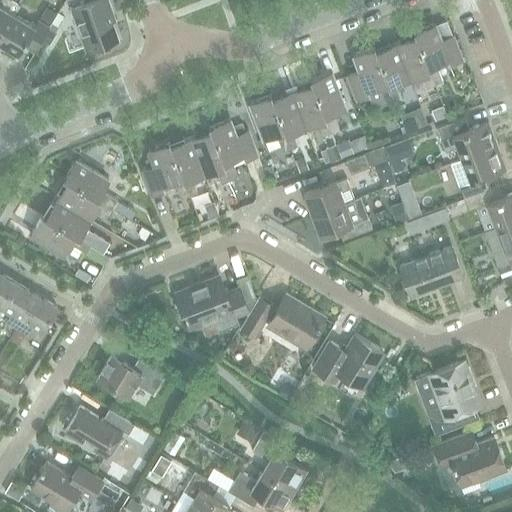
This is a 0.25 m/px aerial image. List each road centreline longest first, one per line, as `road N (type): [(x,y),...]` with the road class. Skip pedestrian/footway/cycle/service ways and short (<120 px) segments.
road 1 (residential): [(0,474),(116,286),(222,241),(265,244),(425,343),(492,327)]
road 2 (tertiary): [(167,40),(240,45),(367,0)]
road 3 (tertiary): [(11,136),(138,85),(167,40)]
